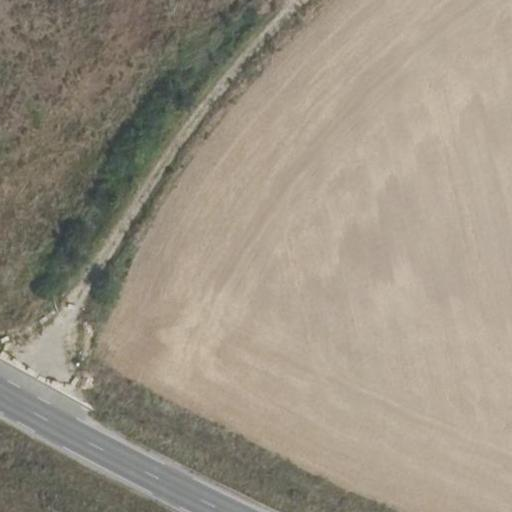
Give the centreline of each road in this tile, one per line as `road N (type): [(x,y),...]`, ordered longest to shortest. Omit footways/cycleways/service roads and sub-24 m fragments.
road 1 (track): [(78,329),(194,149),(323,0)]
road 2 (secondary): [(0,387),(235,511)]
